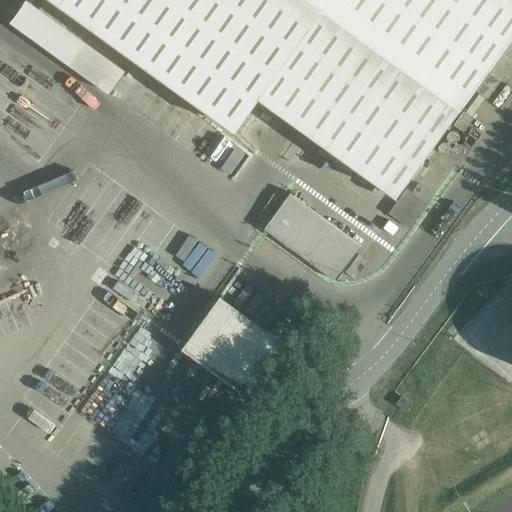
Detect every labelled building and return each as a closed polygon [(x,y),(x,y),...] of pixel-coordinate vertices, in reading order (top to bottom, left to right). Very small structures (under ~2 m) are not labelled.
[(127,67),(33,0),(26,0),(11,21),(110,92),(127,67)] [(511,0),(57,0),(237,129),(261,96),(399,194),(511,36),(511,0)] [(488,99),(501,81),(490,73),(477,91),(488,99)] [(363,243),(291,191),(265,228),(337,279),(363,243)] [(356,278),(369,260),(359,253),(346,270),(356,278)] [(249,396),(287,344),(221,296),(183,348),(249,396)] [(407,412),(413,404),(402,396),(396,404),(398,406),(401,408),(404,410),(407,412)]
